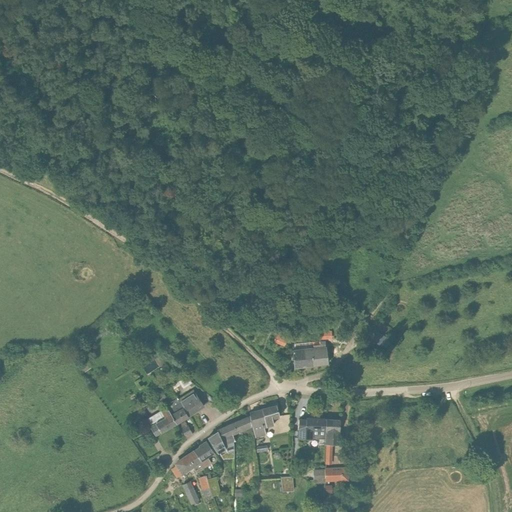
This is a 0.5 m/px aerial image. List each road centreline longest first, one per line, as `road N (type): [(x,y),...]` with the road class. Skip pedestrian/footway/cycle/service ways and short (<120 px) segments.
road 1 (unclassified): [(156,482),(186,443),(278,389),(408,390),(511,375)]
road 2 (track): [(286,388),(159,263),(0,170)]
road 3 (track): [(450,387),(486,468),(492,511)]
